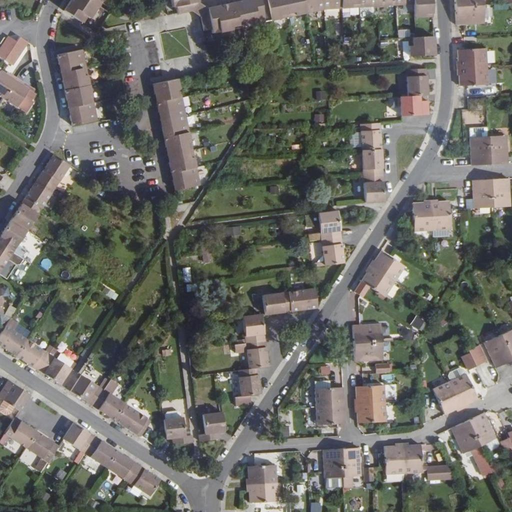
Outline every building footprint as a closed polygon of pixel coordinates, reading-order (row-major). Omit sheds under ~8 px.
[(192,11),(197,3),(196,0),(70,0),(66,8),(64,10),(83,22),(87,16),(89,18),(101,0),(170,0),(171,1),(173,0),(174,0),(177,14),(192,11)] [(265,22),(260,0),(244,0),(240,1),(242,11),(235,12),(233,2),(206,8),(200,16),(204,32),(218,29),(219,32),(265,22)] [(289,17),(285,0),(267,0),(271,21),(289,17)] [(307,13),(304,0),(285,0),(289,17),(307,13)] [(324,9),(322,0),(304,0),(307,13),(325,10),(324,9)] [(342,8),(342,0),(323,0),(324,9),(342,8)] [(433,16),(431,0),(414,0),(415,4),(416,17),(433,16)] [(484,24),(483,5),(455,7),(456,25),(463,25),(484,24)] [(0,56),(14,66),(29,44),(11,32),(0,48),(0,56)] [(435,55),(434,36),(410,38),(411,57),(435,55)] [(464,50),(457,50),(458,68),(487,67),(486,48),(464,50)] [(82,50),(57,55),(61,73),(85,68),(82,50)] [(409,95),(421,94),(429,93),(427,67),(408,68),(409,95)] [(487,67),(458,68),(459,74),(459,86),(466,86),(488,84),(487,67)] [(85,68),(61,73),(64,90),(89,86),(85,68)] [(0,96),(2,98),(16,78),(9,74),(7,77),(4,74),(0,71),(0,96)] [(16,78),(2,98),(17,108),(25,113),(34,100),(26,94),(29,90),(24,87),(21,85),(23,82),(16,78)] [(157,103),(182,97),(178,80),(153,85),(157,103)] [(89,86),(64,90),(68,108),(68,109),(93,104),(89,86)] [(324,100),(324,91),(316,92),(317,100),(324,100)] [(403,115),(430,113),(429,99),(422,99),(421,94),(409,95),(402,95),(403,115)] [(185,115),(182,97),(157,103),(160,120),(185,115)] [(93,104),(68,109),(71,126),(96,121),(93,104)] [(324,114),(314,115),(315,123),(325,122),(324,114)] [(189,133),(185,115),(160,120),(164,138),(189,133)] [(380,122),(361,123),(363,149),(382,148),(380,122)] [(193,150),(189,133),(164,138),(168,155),(193,150)] [(488,136),(489,164),(508,163),(506,135),(488,136)] [(470,137),(471,165),(489,164),(488,136),(470,137)] [(364,175),(384,174),(382,148),(363,149),(364,175)] [(196,168),(193,150),(168,155),(172,173),(196,168)] [(69,165),(53,155),(40,176),(55,186),(69,165)] [(200,186),(196,168),(172,173),(175,191),(200,186)] [(366,202),(385,200),(384,174),(364,175),(366,202)] [(55,186),(40,176),(25,198),(41,208),(55,186)] [(510,206),(508,178),(491,179),(492,207),(510,206)] [(492,207),(491,179),(472,180),(472,188),(474,208),(492,207)] [(41,208),(25,198),(11,219),(27,230),(41,208)] [(430,202),(432,231),(450,230),(448,201),(435,202),(430,202)] [(430,202),(412,203),(414,231),(432,231),(430,202)] [(341,236),(340,226),(338,210),(319,212),(322,239),(341,236)] [(27,230),(11,219),(0,236),(0,243),(13,252),(21,257),(23,253),(15,248),(27,230)] [(325,265),(345,262),(341,236),(322,239),(325,265)] [(13,252),(0,243),(0,270),(8,259),(16,264),(19,264),(23,258),(21,257),(13,252)] [(203,247),(204,254),(211,253),(210,246),(203,247)] [(404,266),(381,251),(370,267),(394,282),(404,266)] [(211,253),(204,254),(205,261),(212,260),(211,253)] [(184,283),(192,282),(191,267),(183,268),(184,283)] [(394,282),(370,267),(361,281),(385,297),(394,282)] [(291,311),(317,308),(315,289),(289,292),(291,311)] [(265,315),(291,311),(289,292),(263,295),(265,315)] [(10,305),(5,315),(12,318),(17,308),(10,305)] [(417,314),(411,324),(421,331),(427,321),(417,314)] [(247,343),(265,340),(262,315),(243,317),(247,343)] [(2,331),(0,333),(0,345),(17,356),(27,340),(13,330),(17,323),(10,318),(5,325),(2,331)] [(381,324),(360,326),(353,326),(354,344),(382,343),(381,324)] [(511,329),(500,335),(511,359),(511,329)] [(484,343),(496,368),(511,360),(511,359),(500,335),(484,343)] [(27,340),(17,356),(39,370),(49,354),(27,340)] [(250,369),(257,368),(269,367),(265,340),(247,343),(236,344),(237,352),(244,352),(244,348),(247,348),(248,351),(250,369)] [(382,343),(354,344),(355,362),(362,362),(383,361),(382,343)] [(469,353),(462,356),(468,370),(476,366),(469,353)] [(49,354),(39,370),(60,385),(71,368),(49,354)] [(376,363),(377,372),(391,372),(391,362),(376,363)] [(250,395),(260,394),(257,368),(250,369),(238,370),(241,393),(242,396),(234,397),(236,406),(251,404),(250,395)] [(451,381),(465,375),(463,370),(460,368),(450,373),(449,376),(451,381)] [(449,382),(461,407),(477,399),(466,374),(465,375),(449,382)] [(81,375),(71,391),(93,406),(103,389),(98,386),(81,375)] [(98,386),(103,389),(110,379),(105,376),(98,386)] [(103,389),(93,406),(115,420),(125,403),(111,395),(118,384),(110,379),(103,389)] [(0,397),(20,410),(30,395),(8,380),(1,391),(0,392),(0,397)] [(316,389),(331,388),(330,381),(315,382),(316,389)] [(433,389),(445,415),(461,407),(449,382),(433,389)] [(384,385),(363,387),(356,387),(357,405),(385,404),(384,385)] [(344,406),(343,387),(331,388),(316,389),(315,389),(317,408),(344,406)] [(125,403),(115,420),(137,435),(140,429),(144,432),(147,427),(143,424),(147,418),(125,403)] [(385,404),(357,405),(358,423),(386,422),(385,404)] [(318,426),(345,424),(344,406),(317,408),(318,426)] [(166,419),(181,417),(181,413),(178,411),(168,412),(166,414),(166,419)] [(199,435),(200,441),(219,439),(218,432),(224,432),(222,412),(203,414),(205,434),(199,435)] [(467,421),(479,446),(495,438),(484,413),(467,421)] [(37,431),(15,417),(5,433),(26,448),(37,431)] [(173,438),(174,445),(193,442),(192,436),(186,437),(184,417),(181,417),(166,419),(164,420),(167,439),(173,438)] [(463,454),(479,446),(467,421),(451,429),(463,454)] [(85,453),(95,438),(73,423),(63,438),(85,453)] [(48,462),(58,445),(37,431),(26,448),(48,462)] [(85,453),(106,467),(117,452),(95,438),(85,453)] [(495,438),(482,445),(486,453),(497,447),(498,444),(495,438)] [(511,443),(509,438),(501,442),(510,460),(511,459),(511,443)] [(402,446),(404,474),(421,473),(421,467),(420,445),(402,446)] [(386,475),(404,474),(402,446),(384,447),(385,454),(386,475)] [(427,446),(427,457),(439,458),(440,446),(427,446)] [(361,476),(360,455),(359,448),(341,449),(343,477),(345,477),(361,476)] [(325,478),(343,477),(341,449),(323,450),(325,478)] [(106,467),(129,482),(139,466),(117,452),(106,467)] [(40,459),(34,468),(41,473),(47,463),(40,459)] [(249,485),(276,484),(275,465),(255,467),(247,467),(249,485)] [(150,496),(161,480),(139,466),(129,482),(150,496)] [(374,467),(364,466),(364,481),(373,481),(374,467)] [(426,480),(453,479),(446,466),(425,467),(425,473),(426,480)] [(326,488),(343,487),(343,483),(343,477),(325,478),(326,488)] [(249,485),(249,490),(250,503),(277,501),(276,484),(249,485)]
